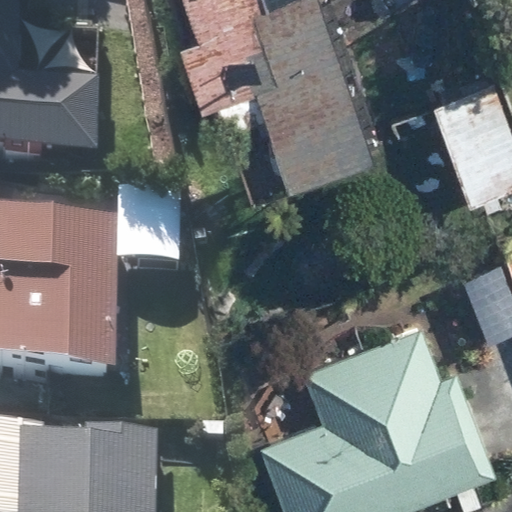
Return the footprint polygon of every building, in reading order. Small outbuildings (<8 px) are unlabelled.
[(14,88),(14,0),(0,0),(0,175),(89,178),(92,89),(14,88)] [(367,150),(314,0),(143,0),(214,203),(367,150)] [(511,182),(511,139),(485,75),(422,101),(464,202),(511,182)] [(115,199),(113,238),(0,232),(0,414),(22,415),(23,393),(106,397),(111,277),(172,280),(176,201),(115,199)] [(320,422),(259,444),(284,511),(385,511),(483,476),(426,322),(300,368),(320,422)] [(149,511),(151,448),(0,444),(0,511),(149,511)]
